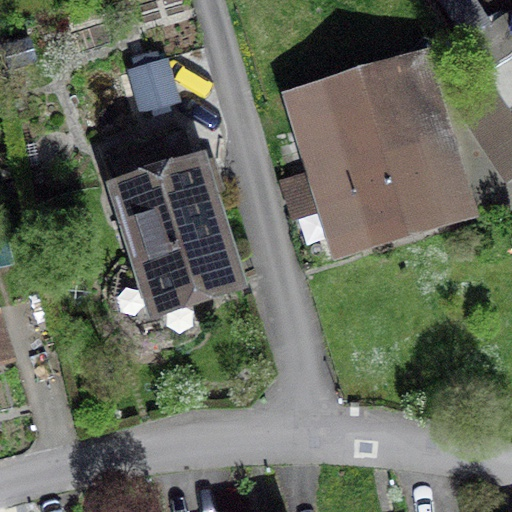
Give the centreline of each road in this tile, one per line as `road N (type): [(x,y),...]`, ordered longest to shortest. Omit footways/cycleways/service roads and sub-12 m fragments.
road 1 (residential): [(322,442),(203,0)]
road 2 (residential): [(0,492),(149,451),(322,442)]
road 3 (residential): [(322,442),(511,472)]
